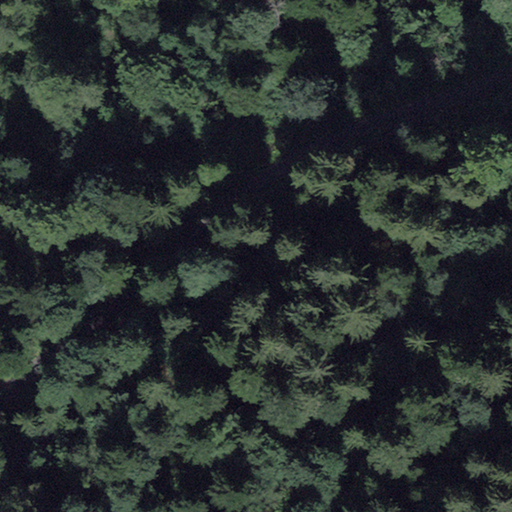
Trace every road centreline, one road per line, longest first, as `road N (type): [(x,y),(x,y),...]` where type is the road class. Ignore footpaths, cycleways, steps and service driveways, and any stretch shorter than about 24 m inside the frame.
road 1 (track): [(0,396),(137,294),(216,212),(310,152),(511,72)]
road 2 (track): [(511,268),(377,415),(341,511)]
